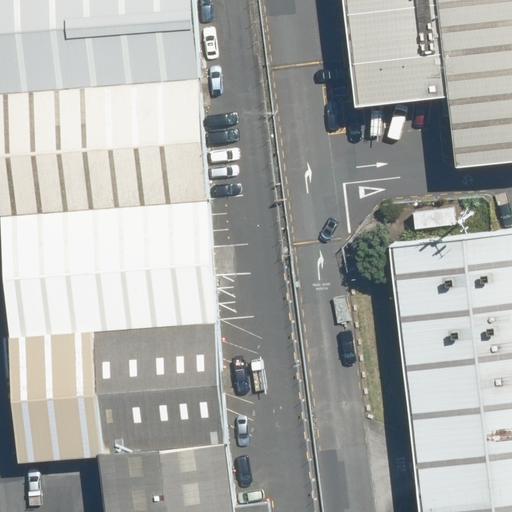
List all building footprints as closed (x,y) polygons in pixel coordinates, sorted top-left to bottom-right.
[(194,0),(0,0),(0,89),(200,76),(194,0)] [(511,0),(350,0),(363,103),(455,92),(463,162),(511,156),(511,0)] [(200,76),(0,89),(0,212),(209,198),(200,76)] [(210,198),(0,212),(0,241),(7,333),(219,319),(210,198)] [(511,511),(511,231),(396,244),(424,511),(511,511)] [(219,319),(7,333),(15,455),(106,449),(228,441),(219,319)] [(236,511),(228,441),(106,449),(112,511),(236,511)]
